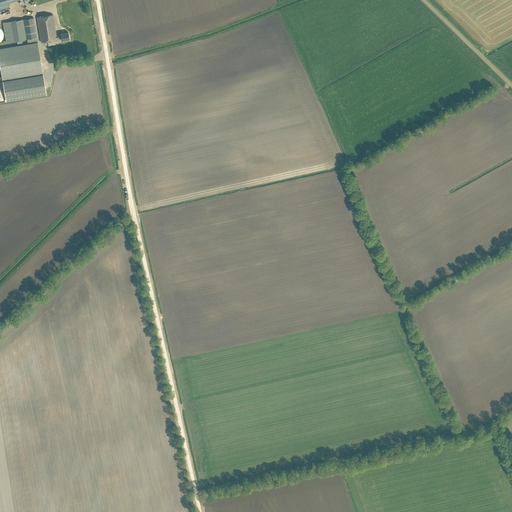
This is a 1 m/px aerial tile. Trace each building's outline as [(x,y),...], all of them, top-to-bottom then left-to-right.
[(8,2),(14,0),(24,0),(25,1),(28,0),(0,0),(0,9),(9,6),(8,2)] [(37,17),(41,42),(57,40),(57,39),(60,38),(60,40),(69,39),(67,32),(59,33),(59,34),(56,35),(53,14),(37,17)] [(33,17),(3,22),(6,42),(37,37),(33,17)] [(0,48),(0,63),(3,79),(42,72),(37,43),(0,48)] [(43,75),(3,81),(6,101),(46,94),(43,75)]
